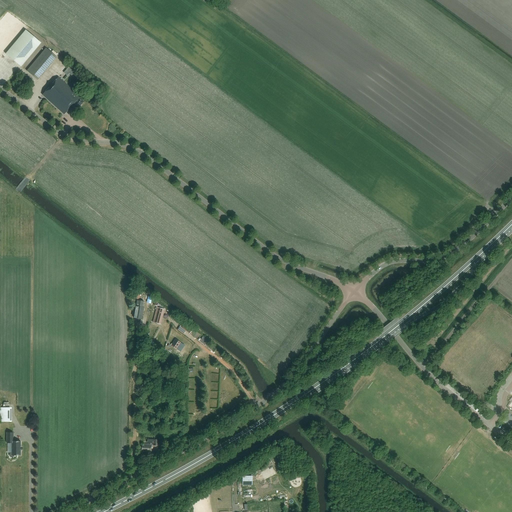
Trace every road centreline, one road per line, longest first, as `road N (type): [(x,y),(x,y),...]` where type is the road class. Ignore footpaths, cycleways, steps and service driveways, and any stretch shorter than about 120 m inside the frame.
road 1 (unclassified): [(353,290),(275,255),(133,147),(63,134),(0,86)]
road 2 (unclassified): [(73,511),(286,385),(353,290)]
road 3 (trunk): [(104,511),(250,430),(384,336)]
road 4 (unclassified): [(490,425),(428,373),(353,290)]
road 5 (unclassified): [(353,290),(382,265),(450,254),(511,197)]
road 6 (trunk): [(401,323),(511,224)]
road 7 (track): [(167,316),(230,369),(256,406)]
